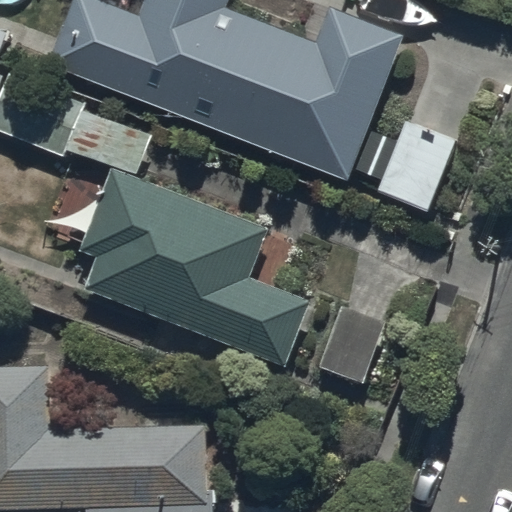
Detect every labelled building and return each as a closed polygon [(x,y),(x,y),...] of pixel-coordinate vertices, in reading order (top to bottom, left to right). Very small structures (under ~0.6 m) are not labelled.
[(80,0),(57,62),(354,176),(409,32),(334,2),(320,37),(231,2),(231,0),(150,0),(146,13),(111,0),(80,0)] [(0,24),(0,54),(3,56),(14,31),(0,24)] [(0,68),(0,102),(0,103),(0,126),(68,156),(72,146),(115,165),(86,247),(105,254),(94,284),(295,364),(322,296),(257,270),(275,223),(142,170),(158,132),(0,68)] [(463,138),(411,117),(382,188),(434,209),(463,138)] [(393,318),(347,302),(325,364),(371,380),(393,318)] [(57,363),(0,364),(0,507),(94,504),(94,511),(222,511),(222,485),(215,485),(213,421),(59,426),(57,363)]
